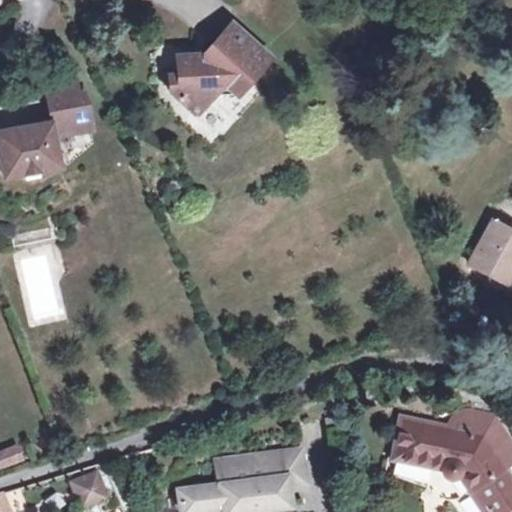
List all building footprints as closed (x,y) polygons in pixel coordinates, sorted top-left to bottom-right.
[(202,56),(175,57),(176,77),(167,77),(168,92),(192,114),(209,96),(234,94),(265,59),(228,27),(202,56)] [(46,88),(52,113),(78,107),(73,82),(46,88)] [(0,131),(0,171),(1,175),(22,171),(25,176),(28,177),(33,175),(36,173),(36,171),(36,168),(56,165),(50,130),(89,122),(86,106),(78,107),(52,113),(46,115),(48,121),(0,131)] [(469,264),(505,285),(511,273),(511,234),(491,223),(469,264)] [(47,226),(8,234),(10,244),(49,237),(47,226)] [(405,422),(399,447),(420,450),(419,464),(444,469),(449,478),(459,479),(470,497),(455,506),(458,511),(511,511),(511,483),(507,476),(511,471),(511,442),(497,420),(470,415),(464,415),(460,417),(454,422),(452,431),(405,422)] [(0,465),(21,457),(15,441),(0,446),(0,465)] [(420,450),(399,447),(398,460),(419,464),(420,450)] [(298,450),(279,452),(284,483),(303,480),(298,450)] [(259,498),(286,494),(284,483),(279,452),(216,462),(220,487),(179,493),(180,500),(178,500),(179,508),(181,508),(181,511),(244,511),(260,510),(259,498)] [(97,467),(68,478),(79,507),(108,496),(97,467)] [(259,498),(260,510),(287,507),(286,494),(259,498)]
